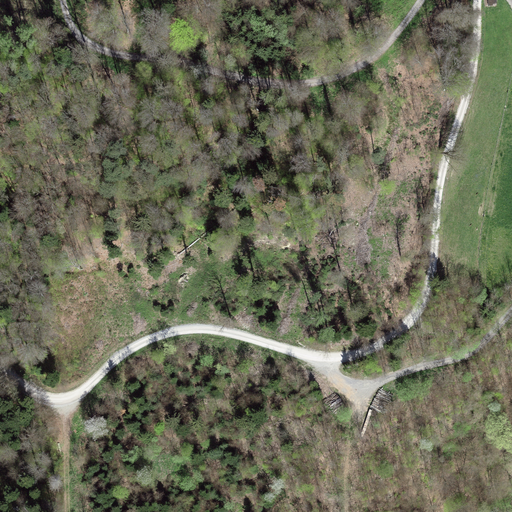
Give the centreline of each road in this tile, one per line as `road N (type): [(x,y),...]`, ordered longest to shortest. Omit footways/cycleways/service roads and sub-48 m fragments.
road 1 (track): [(0,365),(34,394),(61,401),(129,346),(164,331),(215,329),(327,357),(385,341),(411,318),(431,280),(439,186),(470,85),(478,0)]
road 2 (track): [(63,0),(76,33),(113,53),(294,84),(371,59),(422,0)]
road 3 (track): [(411,318),(433,330),(474,318),(511,98)]
road 4 (track): [(511,312),(468,354),(387,379),(333,376),(327,357)]
road 5 (track): [(358,383),(346,511)]
